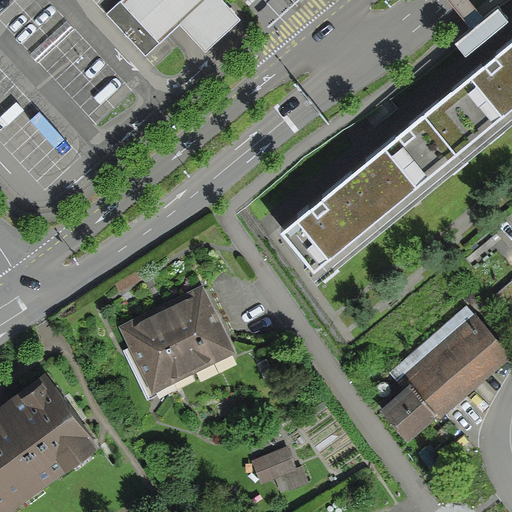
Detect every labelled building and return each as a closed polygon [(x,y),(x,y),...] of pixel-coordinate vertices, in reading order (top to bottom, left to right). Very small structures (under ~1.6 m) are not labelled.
[(144,53),(161,37),(145,21),(125,0),(116,0),(104,12),(144,53)] [(242,13),(230,0),(125,0),(161,37),(180,20),(206,47),(242,13)] [(335,192),(283,234),(320,279),(511,122),(511,47),(455,94),(335,192)] [(152,311),(120,326),(154,394),(237,353),(203,285),(152,311)] [(511,360),(511,354),(480,314),(409,371),(417,382),(382,410),(408,443),(511,360)] [(41,369),(0,398),(0,511),(4,511),(96,446),(41,369)] [(290,446),(252,463),(262,485),(276,479),(281,491),(309,483),(303,466),(296,467),(290,446)]
